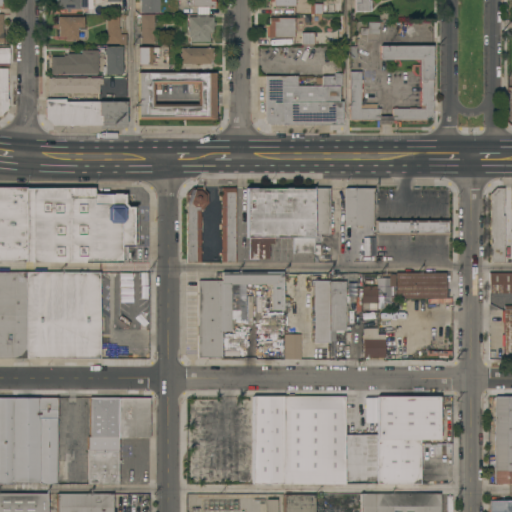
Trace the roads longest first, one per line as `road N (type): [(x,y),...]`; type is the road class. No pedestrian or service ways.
road 1 (residential): [(511,378),(0,379)]
road 2 (residential): [(171,511),(170,157)]
road 3 (residential): [(473,511),(473,157)]
road 4 (primary): [(243,156),(413,156)]
road 5 (residential): [(452,0),(453,128),(473,157)]
road 6 (residential): [(473,157),(490,127),(490,0)]
road 7 (residential): [(26,156),(29,0)]
road 8 (residential): [(243,156),(243,0)]
road 9 (primary): [(26,156),(170,157)]
